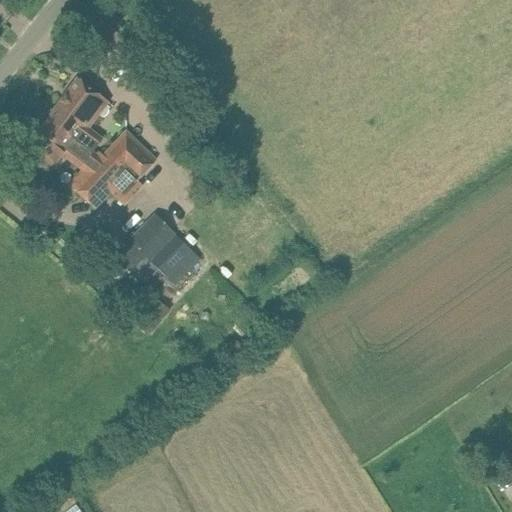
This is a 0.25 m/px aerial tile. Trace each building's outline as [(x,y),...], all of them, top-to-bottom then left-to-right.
[(46,118),(91,151),(97,143),(84,133),(108,102),(76,78),(46,118)] [(91,151),(46,118),(17,158),(45,178),(62,155),(66,158),(69,154),(82,164),(91,151)] [(133,181),(135,179),(137,176),(139,178),(157,160),(125,129),(104,151),(133,181)] [(100,154),(97,151),(68,181),(94,209),(110,193),(123,206),(142,186),(135,179),(133,181),(104,151),(100,154)] [(153,214),(113,255),(132,273),(146,258),(174,284),(198,259),(153,214)] [(157,300),(135,325),(145,333),(166,308),(157,300)]
